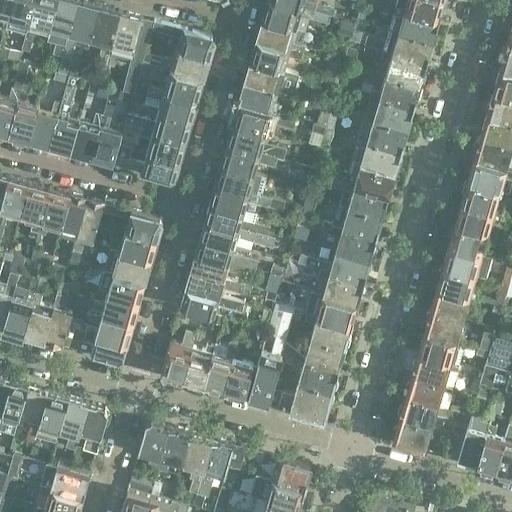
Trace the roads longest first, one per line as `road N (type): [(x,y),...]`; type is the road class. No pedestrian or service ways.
road 1 (residential): [(479,0),(347,448)]
road 2 (residential): [(136,386),(347,448)]
road 3 (residential): [(185,198),(136,386)]
road 4 (residential): [(0,149),(185,198)]
road 5 (residential): [(240,22),(185,198)]
road 6 (residential): [(0,347),(136,386)]
road 7 (residential): [(98,511),(136,386)]
road 8 (residential): [(347,448),(471,489)]
